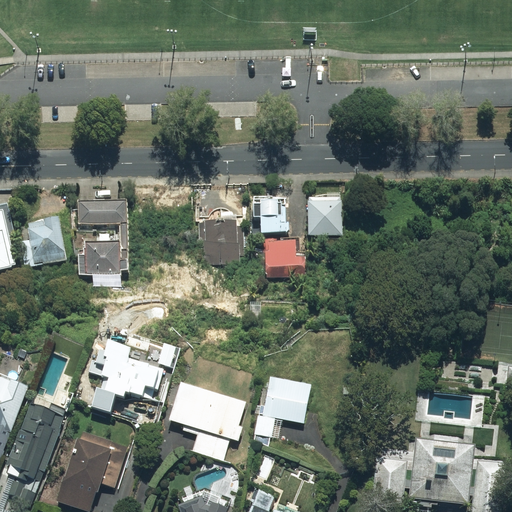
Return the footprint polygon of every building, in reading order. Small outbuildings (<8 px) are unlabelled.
[(255,222),(264,222),(263,237),(289,238),(290,221),(288,221),(289,202),(256,200),(255,222)] [(346,201),(310,200),(310,238),(345,238),(346,201)] [(80,203),(79,226),(122,227),(123,248),(78,246),(78,260),(83,261),(81,279),(109,281),(109,278),(125,279),(125,275),(131,275),(131,204),(80,203)] [(0,273),(14,269),(13,268),(19,266),(11,237),(16,235),(7,204),(0,206),(0,273)] [(23,244),(27,268),(68,262),(61,221),(31,226),(33,242),(23,244)] [(150,249),(160,249),(160,252),(192,253),(193,225),(183,225),(183,222),(158,221),(158,228),(147,228),(146,245),(150,245),(150,249)] [(244,269),(245,227),(208,226),(206,267),(244,269)] [(269,274),(269,279),(310,278),(310,260),(303,260),(303,244),(268,245),(269,256),(251,257),(251,274),(269,274)] [(100,390),(94,409),(114,415),(120,399),(128,401),(129,394),(145,398),(147,389),(160,391),(164,370),(131,360),(133,350),(109,345),(107,355),(101,353),(98,364),(92,363),(90,374),(103,377),(103,379),(105,380),(102,391),(100,390)] [(181,349),(172,347),(167,366),(175,368),(181,349)] [(511,363),(498,362),(495,386),(511,387),(511,363)] [(0,469),(29,388),(0,377),(0,469)] [(306,425),(313,386),(270,379),(265,407),(257,406),(255,417),(259,418),(256,436),(280,440),(283,422),(306,425)] [(172,423),(199,431),(193,453),(227,462),(233,440),(241,442),(245,428),(242,427),(249,403),(183,385),(172,423)] [(26,477),(44,484),(68,421),(33,408),(10,465),(28,472),(26,477)] [(130,448),(83,433),(60,503),(85,511),(92,511),(98,495),(102,496),(105,486),(116,489),(130,448)] [(381,449),(376,498),(473,508),(479,449),(462,447),(463,437),(433,434),(432,441),(415,440),(414,452),(381,449)] [(506,511),(510,466),(480,464),(474,511),(506,511)] [(26,483),(14,480),(10,496),(22,499),(26,483)] [(278,511),(277,511),(281,500),(256,491),(249,511),(278,511)] [(5,497),(0,511),(15,511),(19,501),(5,497)] [(229,511),(230,509),(214,504),(211,508),(207,507),(203,498),(181,508),(182,511),(229,511)]
